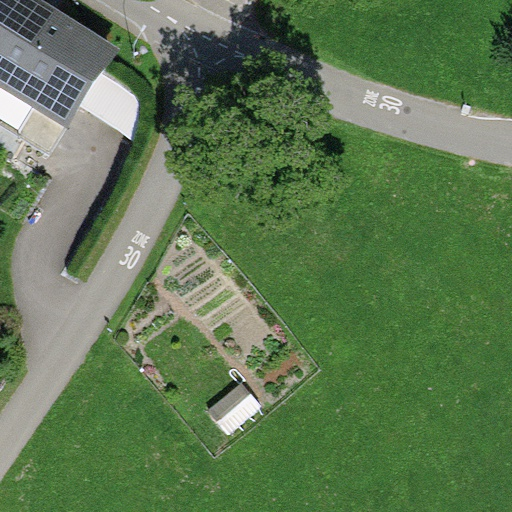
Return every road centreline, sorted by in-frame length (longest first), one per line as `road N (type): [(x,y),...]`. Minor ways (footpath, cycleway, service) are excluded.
road 1 (unclassified): [(210,55),(173,162),(108,289),(0,450)]
road 2 (residential): [(210,55),(270,66),(415,120),(511,142)]
